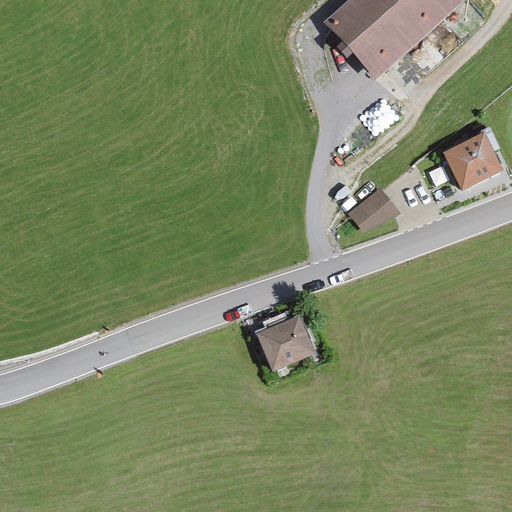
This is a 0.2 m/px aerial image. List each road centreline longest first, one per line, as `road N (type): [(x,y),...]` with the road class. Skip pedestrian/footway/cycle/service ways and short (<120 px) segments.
road 1 (tertiary): [(0,392),(511,205)]
road 2 (track): [(328,274),(315,235),(326,132),(313,41),(341,0)]
